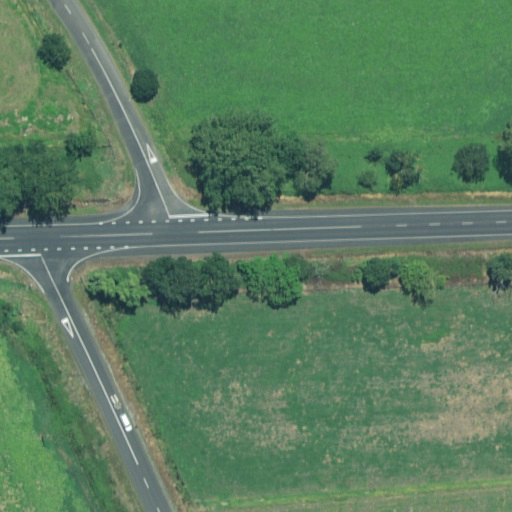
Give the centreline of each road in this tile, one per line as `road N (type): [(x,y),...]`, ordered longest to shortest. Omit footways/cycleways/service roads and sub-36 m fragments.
road 1 (trunk): [(511,222),(170,234)]
road 2 (unclassified): [(41,239),(42,258),(157,511)]
road 3 (unclassified): [(60,0),(129,124),(170,234)]
road 4 (trunk): [(170,234),(41,239)]
